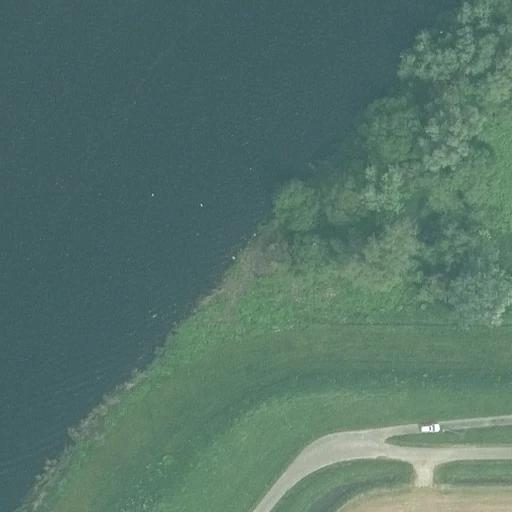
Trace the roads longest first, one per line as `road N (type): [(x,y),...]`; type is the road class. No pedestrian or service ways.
road 1 (unclassified): [(261,511),(304,465),(334,453),(511,454)]
road 2 (track): [(334,453),(365,437),(511,420)]
